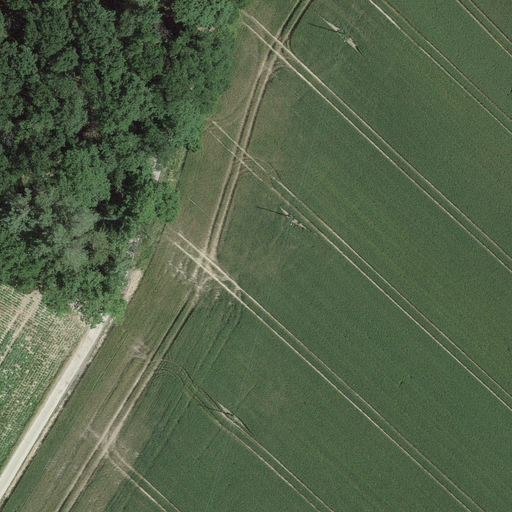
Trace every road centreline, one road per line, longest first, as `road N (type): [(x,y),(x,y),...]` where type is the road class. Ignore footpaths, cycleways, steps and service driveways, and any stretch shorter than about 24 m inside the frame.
road 1 (track): [(107,315),(160,232),(216,85)]
road 2 (track): [(0,496),(107,315)]
road 3 (track): [(107,315),(0,241)]
